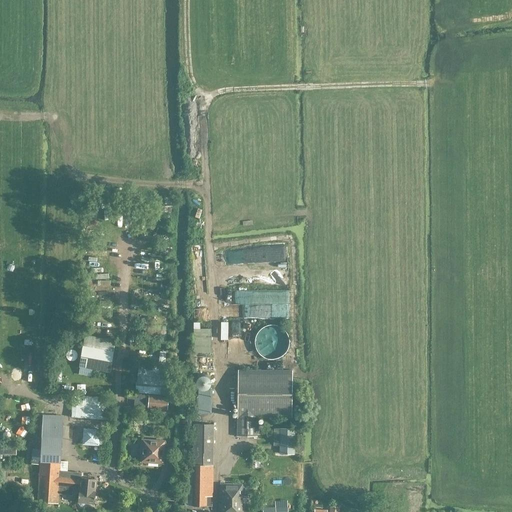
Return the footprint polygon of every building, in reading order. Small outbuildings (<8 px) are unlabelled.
[(290,290),(235,289),(235,302),(273,303),(273,317),(290,317),(290,290)] [(253,304),(228,304),(228,316),(253,316),(253,304)] [(212,353),(211,329),(200,329),(200,323),(194,323),(195,353),(212,353)] [(166,340),(166,325),(144,325),(144,341),(166,340)] [(271,360),(273,360),(276,359),(278,359),(279,358),(280,357),(282,357),(283,355),(284,355),(285,354),(286,353),(286,352),(287,351),(288,350),(288,349),(288,348),(289,347),(289,346),(289,344),(290,342),(289,341),(289,339),(289,338),(289,337),(289,336),(288,335),(287,333),(286,332),(286,331),(285,331),(284,330),(283,329),(281,327),(280,327),(278,326),(276,325),(274,325),(272,325),(270,325),(268,325),(265,326),(264,327),(263,327),(262,328),(260,330),(258,331),(257,333),(257,334),(256,335),(256,337),(255,338),(255,339),(255,340),(255,342),(255,344),(255,345),(255,346),(255,347),(255,348),(256,349),(257,351),(258,352),(258,353),(260,355),(261,356),(262,356),(264,358),(266,359),(267,359),(269,359),(271,360)] [(109,373),(113,353),(83,346),(79,367),(109,373)] [(171,395),(173,370),(138,367),(135,392),(171,395)] [(292,417),(292,371),(238,370),(237,436),(257,437),(258,417),(292,417)] [(206,389),(207,388),(208,388),(209,387),(210,386),(210,385),(210,384),(211,383),(211,382),(211,381),(211,380),(210,379),(210,378),(209,378),(209,377),(208,376),(206,375),(205,375),(204,374),(203,375),(202,375),(201,375),(200,375),(199,376),(198,377),(197,377),(197,378),(196,379),(196,380),(196,381),(196,382),(196,383),(196,384),(197,385),(197,386),(198,387),(199,388),(200,388),(201,389),(202,389),(203,389),(204,389),(205,389),(206,389)] [(108,421),(106,408),(107,400),(72,397),(72,418),(108,421)] [(168,410),(169,399),(150,397),(149,409),(168,410)] [(91,491),(93,480),(85,479),(85,480),(80,479),(81,474),(68,472),(60,472),(61,462),(64,419),(44,418),(42,449),(34,449),(33,464),(41,464),(39,501),(58,503),(59,493),(72,495),(73,487),(79,488),(78,502),(79,502),(79,504),(81,505),(84,506),(85,504),(85,503),(95,504),(96,492),(91,491)] [(212,506),(213,425),(194,424),(194,465),(186,465),(185,506),(212,506)] [(294,429),(274,429),(274,446),(281,446),(281,454),(294,454),(294,429)] [(105,445),(106,433),(103,431),(85,430),(84,444),(102,445),(105,445)] [(163,463),(165,441),(143,439),(141,461),(163,463)] [(0,451),(0,453),(17,454),(17,443),(0,442),(0,451)] [(68,472),(68,463),(61,462),(60,472),(68,472)] [(241,511),(243,484),(220,484),(219,511),(241,511)] [(287,511),(288,501),(275,502),(275,511),(287,511)]
